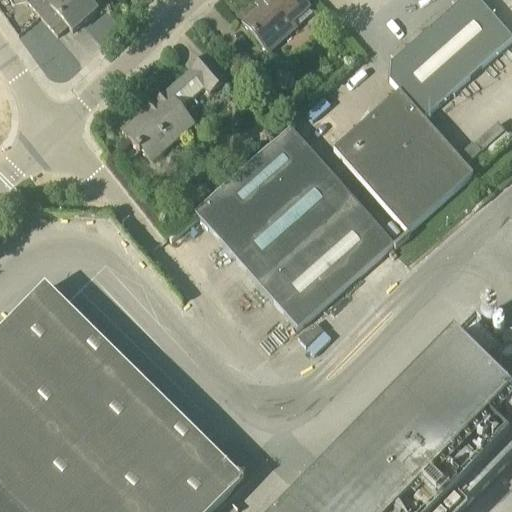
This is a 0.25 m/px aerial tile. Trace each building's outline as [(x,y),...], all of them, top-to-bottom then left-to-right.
[(30,0),(26,4),(40,20),(56,39),(67,30),(73,36),(97,15),(83,0),(61,0),(51,9),(42,0),(30,0)] [(243,28),(268,56),(299,29),(295,24),(309,12),(298,0),(265,0),(257,8),(261,12),(243,28)] [(399,95),(423,123),(511,44),(511,42),(474,0),(465,0),(390,67),(388,85),(398,96),(399,95)] [(208,59),(145,115),(122,135),(140,156),(142,154),(153,166),(195,129),(180,112),(204,91),(209,98),(227,82),(208,59)] [(271,104),(281,96),(264,76),(254,85),(271,104)] [(472,179),(423,123),(399,95),(398,96),(333,154),(407,237),(472,179)] [(467,169),(508,138),(500,127),(459,157),(467,169)] [(194,217),(246,276),(298,334),(393,250),(289,133),(194,217)] [(511,401),(455,346),(411,391),(407,386),(340,454),(345,459),(291,511),(219,511),(244,488),(46,292),(0,338),(0,511),(463,511),(511,462),(511,401)] [(480,323),(480,325),(480,327),(481,329),(482,331),(484,333),(486,334),(488,334),(490,334),(492,333),(494,333),(495,331),(497,329),(497,327),(497,325),(497,323),(496,321),(495,319),(493,318),(490,317),(488,317),(485,317),(483,318),(481,320),(480,323)] [(503,345),(502,348),(503,350),(503,352),(505,354),(507,355),(509,357),(511,357),(511,356),(511,338),(511,339),(508,339),(506,341),(504,343),(503,345)] [(511,361),(501,372),(500,376),(501,381),(502,385),(505,389),(509,393),(511,394),(511,358),(510,359),(511,361)]
